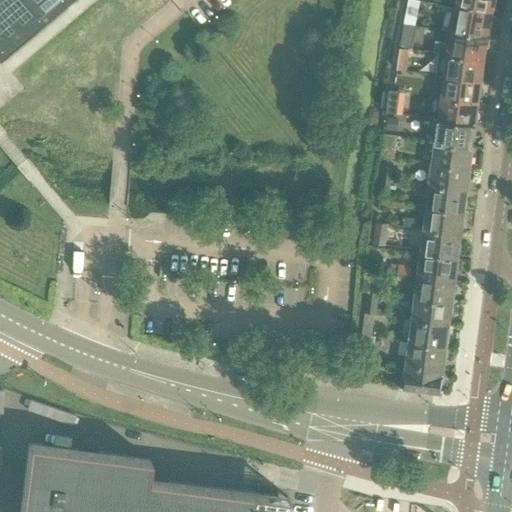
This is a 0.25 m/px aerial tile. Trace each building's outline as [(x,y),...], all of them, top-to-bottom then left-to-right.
[(0,0),(0,51),(59,1),(61,0),(0,0)] [(408,0),(405,22),(415,24),(419,0),(408,0)] [(457,0),(457,3),(491,11),(494,0),(493,0),(457,0)] [(457,6),(452,31),(486,36),(486,35),(490,33),(491,26),(489,24),(491,14),(491,11),(457,3),(457,6)] [(405,22),(400,46),(411,48),(415,24),(405,22)] [(434,50),(441,52),(483,57),(484,48),(487,47),(488,40),(486,38),(486,36),(452,31),(450,43),(436,40),(434,50)] [(400,46),(397,69),(406,70),(409,49),(411,49),(411,48),(400,46)] [(414,56),(433,58),(434,50),(415,49),(414,56)] [(447,61),(445,75),(480,80),(480,78),(483,77),(484,70),(481,68),(483,57),(441,52),(439,60),(447,61)] [(397,69),(394,89),(397,90),(403,91),(406,70),(397,69)] [(434,95),(442,97),(477,101),(478,92),(481,91),(482,84),(479,82),(480,80),(445,75),(443,88),(435,87),(434,95)] [(397,90),(394,89),(394,92),(389,91),(387,112),(394,113),(397,90)] [(442,97),(440,119),(474,123),(474,122),(477,120),(478,113),(475,111),(477,101),(442,97)] [(385,129),(397,131),(398,119),(387,117),(385,129)] [(430,140),(436,141),(471,145),(474,123),(440,119),(433,118),(430,140)] [(384,134),(381,155),(393,157),(396,135),(384,134)] [(436,141),(434,163),(468,167),(469,166),(471,163),(472,157),(470,155),(471,145),(436,141)] [(434,163),(431,184),(466,188),(467,179),(469,177),(470,171),(468,169),(468,167),(434,163)] [(379,190),(389,191),(393,168),(382,166),(379,190)] [(431,184),(428,206),(463,210),(463,208),(466,207),(466,200),(464,198),(466,188),(431,184)] [(428,206),(425,228),(460,232),(461,223),(464,221),(464,214),(463,212),(463,210),(428,206)] [(404,217),(403,225),(415,226),(416,219),(404,217)] [(387,223),(376,221),(373,243),(384,244),(387,223)] [(425,228),(422,251),(457,256),(458,252),(460,250),(460,244),(459,241),(460,232),(425,228)] [(422,253),(419,276),(454,280),(455,270),(457,269),(458,262),(456,260),(457,258),(457,256),(422,251),(422,253)] [(397,273),(409,275),(410,265),(398,264),(397,273)] [(363,291),(367,292),(372,292),(375,270),(366,269),(363,291)] [(419,276),(416,297),(451,302),(452,299),(454,298),(454,292),(453,290),(454,280),(419,276)] [(367,292),(365,311),(374,312),(375,313),(378,292),(372,292),(367,292)] [(416,297),(414,318),(449,322),(450,314),(452,312),(453,306),(451,304),(451,302),(416,297)] [(365,311),(362,335),(371,336),(374,312),(365,311)] [(414,318),(411,341),(446,346),(446,343),(448,342),(449,336),(447,334),(449,322),(414,318)] [(362,335),(359,355),(371,357),(374,336),(371,336),(362,335)] [(325,360),(337,362),(340,343),(328,341),(325,360)] [(411,341),(408,362),(443,367),(444,357),(447,355),(447,350),(446,348),(446,346),(411,341)] [(371,357),(359,355),(356,380),(368,382),(371,357)] [(443,367),(408,362),(405,387),(440,392),(441,388),(443,386),(443,380),(442,378),(443,367)] [(149,458),(98,452),(28,443),(18,511),(286,511),(288,497),(257,493),(146,478),(149,458)]
